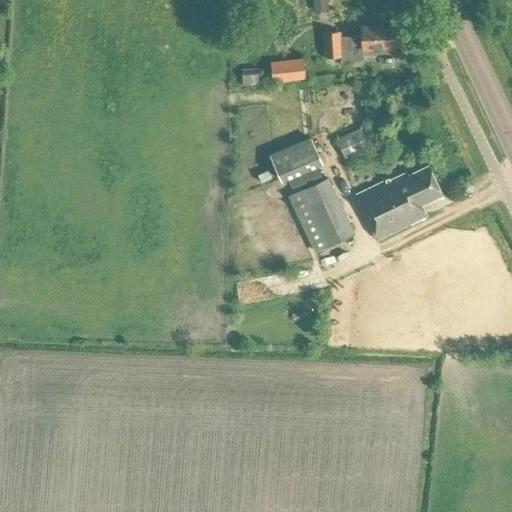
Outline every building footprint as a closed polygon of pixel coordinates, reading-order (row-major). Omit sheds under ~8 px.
[(311,0),(312,12),(329,11),(328,0),(311,0)] [(401,44),(400,26),(384,27),(383,25),(361,26),(362,35),(349,36),(350,48),(341,49),(340,30),(324,31),(325,57),(341,56),(341,62),(363,61),(362,49),(385,47),(385,45),(401,44)] [(270,62),(272,83),(305,79),(303,59),(270,62)] [(242,86),(259,84),(257,67),(241,68),(242,86)] [(361,128),(336,139),(345,159),(370,148),(361,128)] [(312,141),(272,158),(282,181),(322,164),(312,141)] [(440,194),(427,166),(417,171),(415,167),(396,176),(395,175),(355,194),(377,238),(425,215),(420,204),(440,194)] [(354,232),(329,177),(290,195),(315,250),(354,232)]
